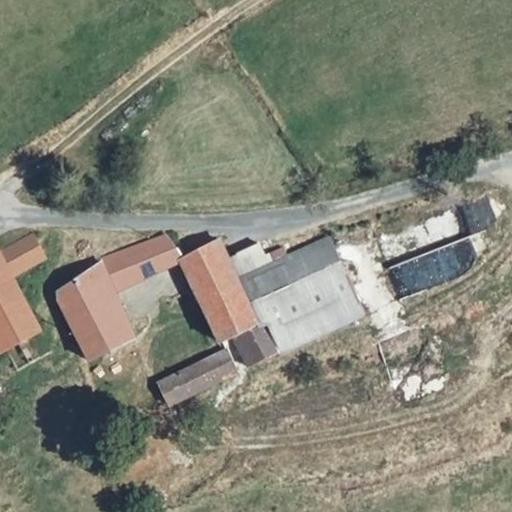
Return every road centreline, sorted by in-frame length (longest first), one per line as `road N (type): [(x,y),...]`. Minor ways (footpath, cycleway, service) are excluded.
road 1 (unclassified): [(511,159),(271,219),(0,212)]
road 2 (track): [(0,190),(251,0)]
